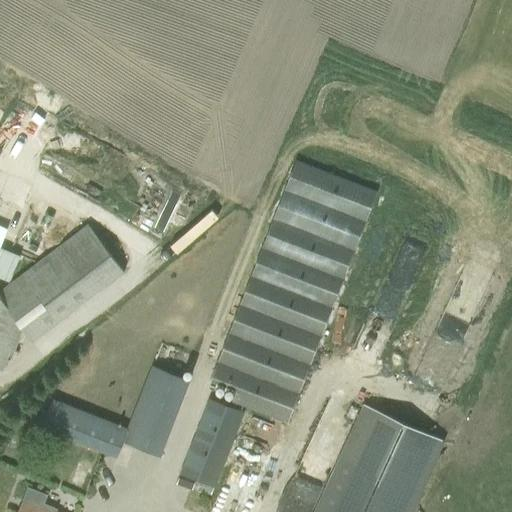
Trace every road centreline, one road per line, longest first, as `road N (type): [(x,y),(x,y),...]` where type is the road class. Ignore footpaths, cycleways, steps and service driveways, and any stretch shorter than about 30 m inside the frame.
road 1 (unknown): [(0,367),(159,243)]
road 2 (unknown): [(265,511),(344,346)]
